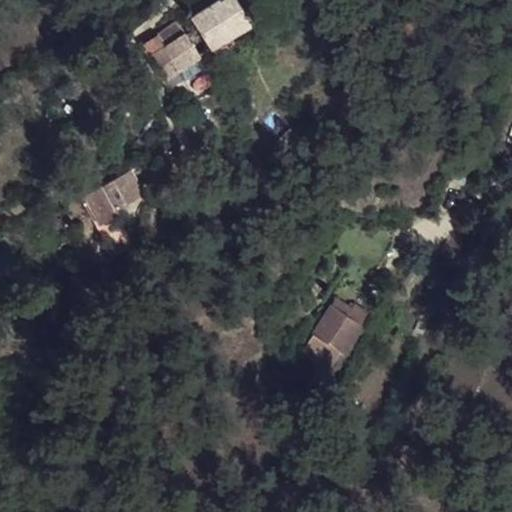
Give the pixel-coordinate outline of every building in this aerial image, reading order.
[(239,0),(219,0),(193,17),(198,26),(211,47),(221,61),(226,57),(221,50),(228,45),(223,40),(232,33),(252,20),(239,0)] [(167,45),(181,67),(200,54),(185,34),(181,26),(162,37),(167,45)] [(191,30),(185,34),(200,54),(211,47),(198,26),(191,30)] [(236,42),(232,33),(223,40),(228,45),(229,47),(236,42)] [(165,77),(181,67),(167,45),(162,37),(153,45),(150,55),(165,77)] [(461,139),(452,164),(466,169),(475,145),(461,139)] [(134,166),(87,192),(103,222),(122,212),(119,207),(138,196),(145,186),(134,166)] [(332,288),(350,298),(354,291),(336,281),(332,288)] [(350,298),(362,306),(369,294),(356,287),(354,291),(350,298)] [(332,288),(303,336),(319,346),(333,354),(362,306),(350,298),(332,288)] [(333,354),(319,346),(312,357),(326,366),(333,354)] [(360,428),(371,415),(355,402),(344,414),(360,428)]
